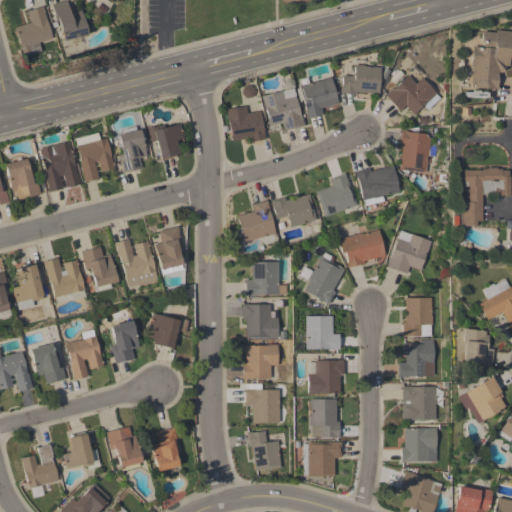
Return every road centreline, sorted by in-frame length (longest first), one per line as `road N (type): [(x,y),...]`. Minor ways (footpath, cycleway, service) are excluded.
road 1 (residential): [(223,499),(209,418),(211,187),(193,69)]
road 2 (residential): [(0,241),(302,163),(360,135)]
road 3 (residential): [(359,511),(371,436),(370,314)]
road 4 (secondary): [(2,116),(193,69)]
road 5 (residential): [(0,425),(157,387)]
road 6 (secondary): [(250,54),(386,16)]
road 7 (residential): [(198,511),(223,499),(282,498),(332,511)]
